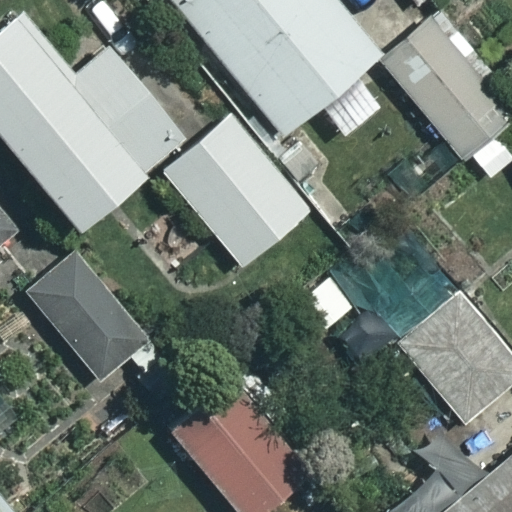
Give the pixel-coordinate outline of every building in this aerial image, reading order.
[(328,138),(386,89),(356,53),(399,15),(386,0),(345,0),(331,12),(320,0),(156,0),(266,129),(298,102),(328,138)] [(506,119),(414,10),(363,53),(471,180),(501,154),(486,136),(506,119)] [(39,80),(0,32),(0,169),(41,220),(106,167),(114,177),(164,135),(86,41),(39,80)] [(296,203),(211,112),(146,172),(231,263),(296,203)] [(511,147),(503,155),(511,166),(511,147)] [(451,274),(401,214),(328,274),(378,334),(451,274)] [(147,360),(58,256),(15,293),(104,397),(147,360)] [(347,306),(318,272),(273,310),(302,344),(347,306)] [(511,367),(511,362),(452,285),(384,337),(447,418),(511,367)] [(241,511),(290,474),(216,380),(156,428),(223,511),(241,511)] [(511,511),(511,443),(422,511),(511,511)] [(0,511),(7,511),(9,511),(0,500),(0,511)]
